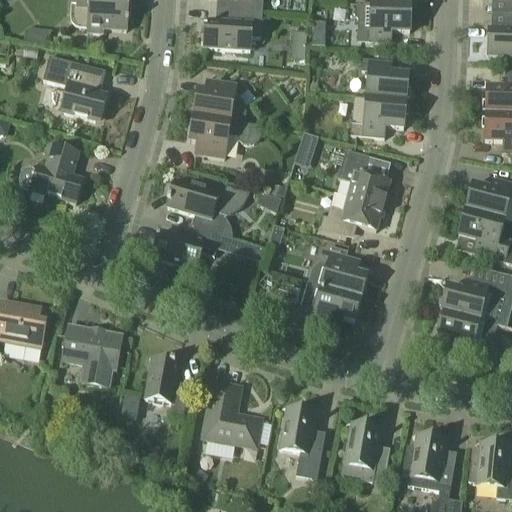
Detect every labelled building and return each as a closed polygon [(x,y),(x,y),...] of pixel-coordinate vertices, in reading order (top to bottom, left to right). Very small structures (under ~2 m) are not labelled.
[(72,22),(73,27),(76,31),(80,32),(88,32),(87,37),(103,37),(103,33),(126,35),(127,25),(128,25),(128,22),(127,22),(128,0),(77,0),(77,10),(72,10),(72,22)] [(238,15),(262,17),(263,0),(206,0),(207,1),(238,3),(238,15)] [(356,8),(410,9),(410,0),(370,0),(370,7),(356,7),(356,8)] [(508,18),(511,17),(511,0),(489,0),(489,3),(509,4),(508,18)] [(356,8),(356,22),(358,24),(357,46),(391,48),(391,36),(409,36),(410,9),(356,8)] [(238,15),(237,27),(205,25),(205,30),(204,30),(203,33),(205,33),(205,37),(201,40),(201,47),(204,50),(204,53),(250,56),(251,42),(260,43),(262,17),(238,15)] [(511,17),(508,18),(508,32),(488,31),(487,59),(511,59),(511,17)] [(293,36),(292,62),(306,63),(307,36),(293,36)] [(311,40),(311,50),(324,51),(325,40),(311,40)] [(105,75),(66,65),(49,61),(43,85),(60,89),(67,91),(61,116),(99,126),(106,100),(96,97),(98,90),(101,91),(105,75)] [(405,106),(408,79),(390,78),(391,66),(362,63),(361,75),(368,76),(366,102),(405,106)] [(485,119),(511,119),(511,79),(504,79),(504,80),(508,80),(508,93),(486,92),(485,119)] [(193,120),(244,128),(246,115),(232,112),(236,88),(206,84),(205,96),(197,94),(193,120)] [(405,106),(366,102),(354,101),(350,140),(384,143),(385,131),(403,133),(405,106)] [(511,119),(485,119),(484,145),(502,146),(502,158),(511,158),(511,119)] [(193,120),(189,145),(197,146),(195,158),(224,163),(228,139),(241,141),(241,142),(240,145),(239,146),(242,148),(246,149),(250,149),(254,148),(257,146),(259,142),(261,138),(262,131),(244,128),(193,120)] [(304,137),(298,152),(313,157),(318,142),(304,137)] [(78,157),(51,149),(45,172),(38,170),(37,174),(33,173),(34,171),(31,170),(29,170),(27,170),(25,171),(24,172),(22,173),(21,174),(20,176),(19,178),(18,180),(18,182),(18,183),(19,184),(19,186),(20,187),(21,189),(23,190),(25,192),(27,192),(28,190),(32,191),(30,195),(75,208),(83,183),(72,180),(78,157)] [(348,201),(385,211),(388,200),(385,199),(389,185),(363,178),(368,161),(345,155),(338,183),(351,187),(348,201)] [(465,214),(504,224),(511,199),(511,186),(493,181),(489,193),(472,188),(465,214)] [(189,231),(220,240),(231,243),(231,242),(231,238),(230,234),(229,229),(224,228),(226,220),(231,218),(235,215),(243,208),(245,203),(248,199),(249,199),(249,198),(226,191),(225,192),(227,193),(225,200),(218,198),(175,185),(174,188),(170,190),(168,198),(170,201),(169,204),(168,203),(167,207),(168,207),(167,212),(194,220),(191,231),(189,231)] [(348,201),(334,197),(327,222),(323,221),(320,234),(347,241),(350,229),(376,235),(380,221),(382,222),(385,211),(348,201)] [(274,201),(270,215),(276,218),(281,204),(274,201)] [(465,214),(458,240),(479,246),(476,259),(472,258),(511,269),(511,247),(510,247),(511,244),(499,241),(504,224),(465,214)] [(189,231),(186,243),(160,235),(159,240),(157,240),(156,243),(158,244),(157,245),(154,247),(151,256),(153,260),(152,262),(196,275),(201,258),(214,262),(220,240),(189,231)] [(273,232),(268,250),(279,253),(284,234),(273,232)] [(308,288),(360,303),(367,280),(348,275),(351,263),(323,255),(319,267),(316,269),(312,274),(308,288)] [(440,316),(443,316),(497,330),(511,333),(511,332),(503,330),(511,299),(487,293),(488,289),(489,289),(466,283),(463,294),(447,290),(444,301),(441,302),(439,309),(441,312),(440,316)] [(360,303),(308,288),(298,323),(332,332),(335,321),(354,326),(360,303)] [(0,304),(0,344),(41,352),(46,326),(39,325),(41,312),(24,309),(23,312),(0,308),(1,305),(0,304)] [(448,353),(481,362),(488,363),(487,373),(501,375),(503,356),(492,351),(497,330),(443,316),(437,339),(451,343),(448,353)] [(62,364),(85,369),(82,387),(108,391),(111,373),(116,374),(122,340),(103,337),(100,339),(92,337),(92,335),(68,331),(62,364)] [(152,363),(144,403),(171,408),(169,418),(183,420),(188,392),(175,390),(180,367),(174,366),(149,361),(149,362),(152,363)] [(203,442),(256,452),(261,424),(235,420),(240,392),(213,387),(203,442)] [(278,412),(286,413),(279,453),(300,457),(295,481),(316,484),(323,449),(311,447),(316,418),(278,411),(278,412)] [(343,428),(351,429),(344,469),(364,472),(362,484),(383,488),(387,464),(376,462),(381,433),(366,431),(367,428),(365,426),(357,425),(355,426),(354,428),(343,426),(343,428)] [(436,511),(446,511),(448,504),(455,463),(443,461),(446,445),(408,438),(408,439),(416,441),(414,451),(406,450),(401,479),(430,484),(427,500),(434,511),(436,511)] [(472,446),(472,448),(480,449),(476,489),(497,491),(496,503),(511,504),(511,480),(507,480),(510,450),(472,446)]
